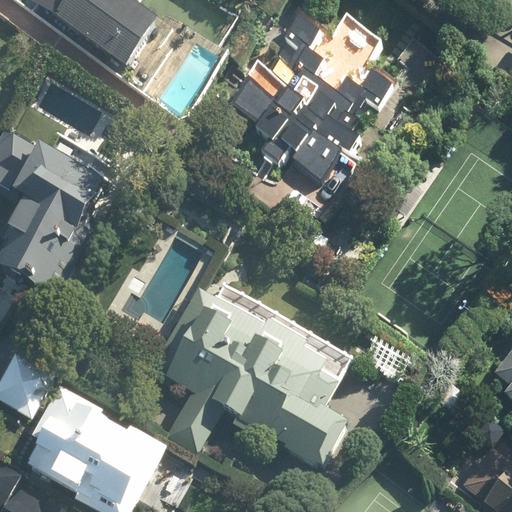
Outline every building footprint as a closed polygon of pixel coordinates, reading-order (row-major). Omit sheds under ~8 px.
[(39,0),(32,11),(125,81),(156,39),(110,5),(114,0),(39,0)] [(437,61),(409,44),(397,62),(425,80),(437,61)] [(242,134),(257,145),(247,159),(279,183),(289,169),(321,192),(390,98),(370,83),(360,98),(348,89),(341,98),(310,75),(290,102),(274,90),(242,134)] [(4,142),(0,148),(0,194),(13,202),(9,208),(24,217),(5,249),(11,253),(0,271),(0,276),(57,309),(116,206),(4,142)] [(348,434),(324,421),(356,361),(216,286),(207,303),(195,297),(156,368),(173,377),(167,386),(193,400),(169,444),(204,463),(225,424),(301,465),(324,477),(348,434)] [(413,370),(374,349),(360,375),(399,396),(413,370)] [(511,356),(494,379),(508,390),(502,398),(511,406),(511,356)] [(135,511),(167,457),(11,367),(0,386),(0,405),(42,430),(35,442),(43,446),(26,475),(90,511),(135,511)] [(461,493),(484,511),(511,511),(511,469),(493,454),(461,493)] [(6,511),(23,482),(0,469),(0,511),(6,511)] [(37,511),(20,502),(13,511),(37,511)]
